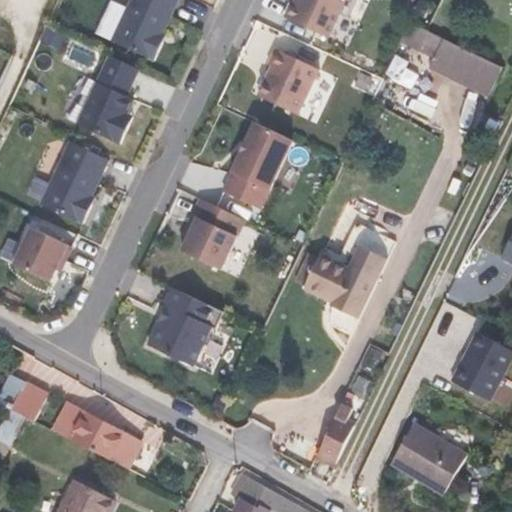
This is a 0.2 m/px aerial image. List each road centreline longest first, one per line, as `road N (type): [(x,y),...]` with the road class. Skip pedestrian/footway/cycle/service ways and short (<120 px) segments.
road 1 (residential): [(245,0),(70,362)]
road 2 (residential): [(339,511),(70,362)]
